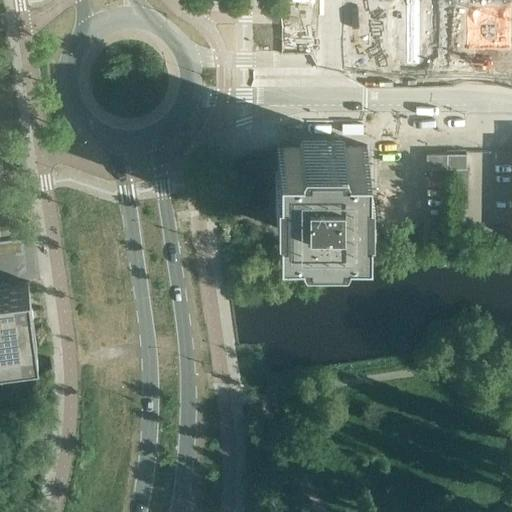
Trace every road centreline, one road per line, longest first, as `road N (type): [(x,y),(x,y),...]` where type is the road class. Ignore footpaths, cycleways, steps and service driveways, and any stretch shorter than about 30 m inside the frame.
road 1 (secondary): [(179,511),(185,347),(155,139)]
road 2 (secondary): [(115,143),(149,352),(136,511)]
road 3 (unclassified): [(318,100),(511,102)]
road 4 (unclassified): [(318,100),(277,59),(187,61)]
road 5 (secondary): [(89,36),(70,64),(69,98),(85,127),(115,143)]
road 6 (unclassified): [(189,99),(318,100)]
